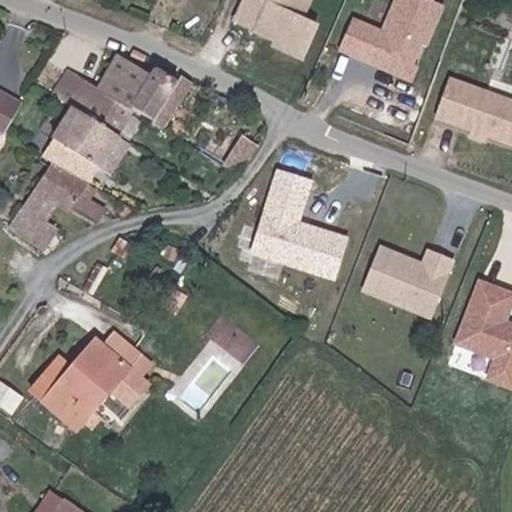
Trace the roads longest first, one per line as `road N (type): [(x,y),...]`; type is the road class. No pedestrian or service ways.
road 1 (unclassified): [(24,0),(386,158),(511,202)]
road 2 (unknown): [(295,116),(259,171),(215,214),(115,230),(61,263),(0,355)]
